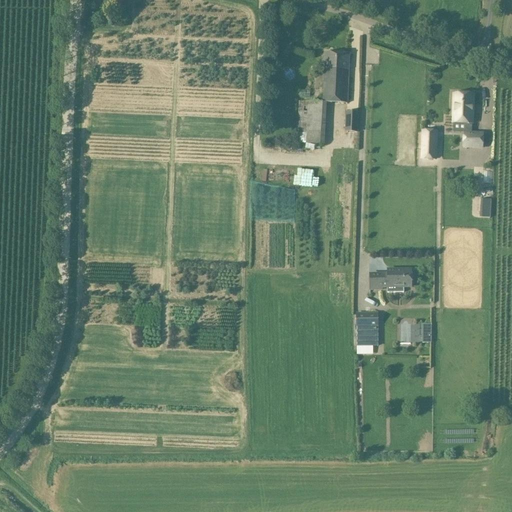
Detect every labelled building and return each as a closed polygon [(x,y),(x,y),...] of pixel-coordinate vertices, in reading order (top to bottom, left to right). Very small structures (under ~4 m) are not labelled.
[(324,53),(322,103),(299,101),(297,122),(296,122),(295,144),(324,146),(326,103),(347,104),(349,54),(324,53)] [(473,96),(454,95),(453,123),(465,124),(465,134),(464,148),(482,148),(482,134),(471,134),(471,124),(472,124),(473,96)] [(346,112),(345,132),(358,132),(359,113),(346,112)] [(436,133),(423,132),(422,159),(435,160),(436,133)] [(287,169),(287,182),(302,182),(302,169),(287,169)] [(482,200),(481,218),(490,218),(491,201),(482,200)] [(411,270),(387,269),(387,274),(370,274),(370,291),(382,291),(382,288),(411,288),(411,270)] [(356,314),(356,338),(356,347),(377,347),(377,338),(378,338),(377,314),(356,314)]
